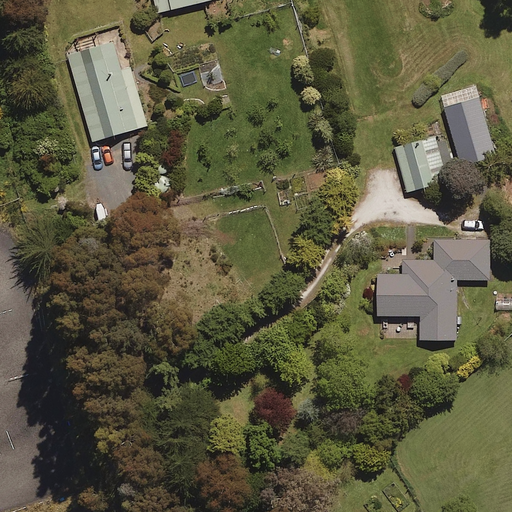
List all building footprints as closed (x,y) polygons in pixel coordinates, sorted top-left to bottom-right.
[(151,0),(154,13),(213,0),(151,0)] [(114,42),(67,55),(92,144),(149,128),(132,66),(121,69),(114,42)] [(477,85),(440,95),(461,167),(498,157),(477,85)] [(446,134),(393,148),(406,196),(459,182),(446,134)] [(376,316),(420,316),(420,340),(456,339),(456,280),(490,279),(489,240),(434,241),(434,259),(400,259),(400,272),(376,272),(376,316)]
